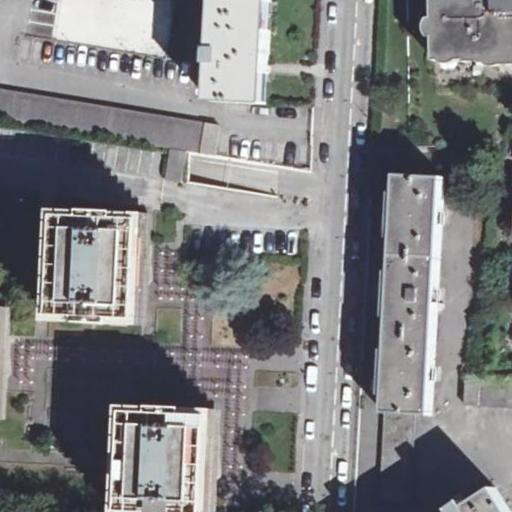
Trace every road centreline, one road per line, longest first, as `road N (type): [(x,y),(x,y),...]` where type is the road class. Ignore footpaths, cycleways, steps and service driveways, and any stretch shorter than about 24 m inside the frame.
road 1 (unclassified): [(352,0),(324,511)]
road 2 (unknown): [(0,71),(273,124),(344,106)]
